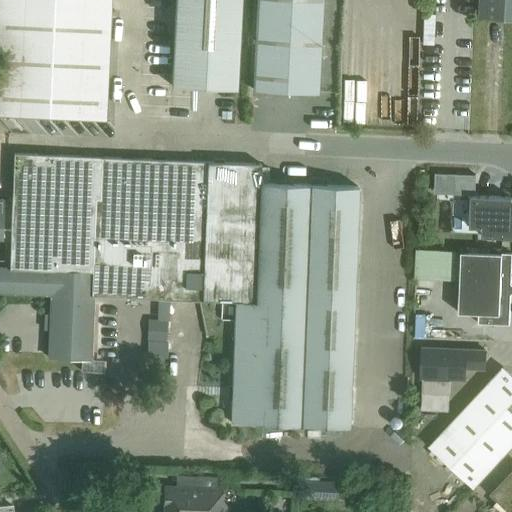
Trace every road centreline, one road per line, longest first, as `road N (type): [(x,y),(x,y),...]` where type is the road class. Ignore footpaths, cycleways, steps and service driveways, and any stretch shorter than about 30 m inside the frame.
road 1 (unknown): [(398,153),(390,396),(394,425),(422,471),(425,511)]
road 2 (unclassified): [(511,158),(306,148)]
road 3 (residential): [(0,399),(74,511)]
